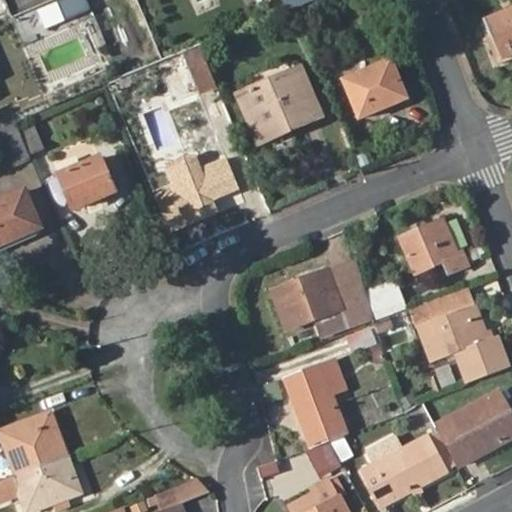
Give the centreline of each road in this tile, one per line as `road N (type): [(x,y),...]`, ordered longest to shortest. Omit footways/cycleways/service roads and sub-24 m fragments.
road 1 (residential): [(480,149),(255,244),(223,274),(223,317),(251,433),(238,465),(237,511)]
road 2 (residential): [(480,149),(417,0)]
